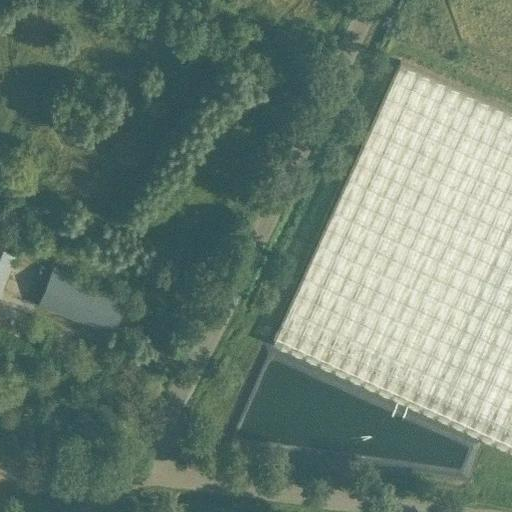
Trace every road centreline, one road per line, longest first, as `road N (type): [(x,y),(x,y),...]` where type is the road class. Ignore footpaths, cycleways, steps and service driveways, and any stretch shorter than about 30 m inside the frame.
road 1 (unclassified): [(129,468),(177,402),(372,0)]
road 2 (unclassified): [(416,511),(129,468)]
